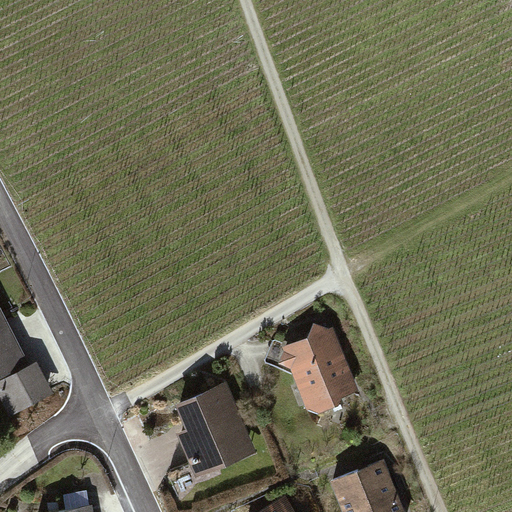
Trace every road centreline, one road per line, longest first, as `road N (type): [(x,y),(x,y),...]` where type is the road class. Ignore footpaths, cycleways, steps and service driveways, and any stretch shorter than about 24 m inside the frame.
road 1 (track): [(246,0),(438,511)]
road 2 (residential): [(344,277),(104,410)]
road 3 (residential): [(104,410),(0,201)]
road 4 (residential): [(104,410),(54,434),(0,479)]
